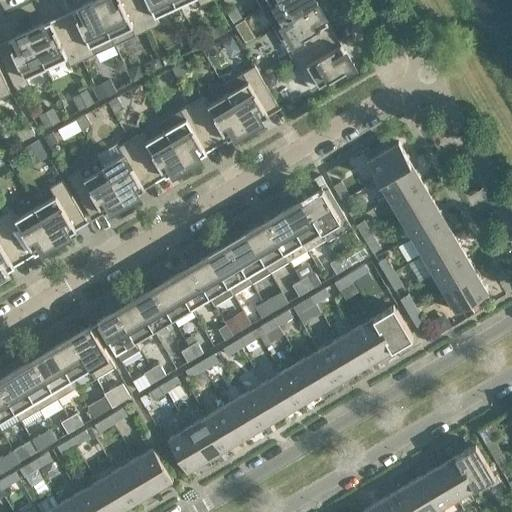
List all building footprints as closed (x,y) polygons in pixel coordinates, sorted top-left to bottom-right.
[(111,35),(94,0),(92,0),(61,14),(82,59),(95,53),(91,45),(111,35)] [(148,29),(134,0),(94,0),(111,35),(115,44),(148,29)] [(176,5),(173,0),(134,0),(148,29),(160,23),(156,14),(176,5)] [(273,0),(270,2),(282,22),(317,1),(316,0),(315,1),(314,0),(273,0)] [(317,1),(282,22),(273,27),(292,57),(334,32),(316,2),(317,1)] [(236,5),(226,11),(234,23),(243,18),(236,5)] [(82,59),(61,14),(29,29),(29,28),(28,28),(46,66),(66,56),(70,65),(82,59)] [(243,18),(234,23),(241,36),(251,31),(243,18)] [(222,25),(210,32),(214,39),(226,33),(222,25)] [(46,66),(28,28),(28,29),(28,30),(0,43),(0,54),(16,90),(29,84),(25,75),(46,66)] [(352,63),(334,32),(292,57),(299,69),(307,64),(319,84),(339,73),(340,73),(343,73),(345,73),(347,73),(349,72),(351,71),(356,69),(353,64),(354,63),(353,62),(352,63)] [(162,55),(166,64),(170,62),(166,53),(162,55)] [(184,61),(172,68),(177,76),(189,69),(184,61)] [(133,65),(128,68),(134,78),(144,73),(142,67),(133,65)] [(223,84),(228,92),(249,127),(249,126),(280,107),(255,65),(223,84)] [(0,97),(11,92),(0,69),(0,97)] [(272,69),(261,76),(268,87),(274,84),(277,76),(272,69)] [(109,79),(95,85),(100,96),(114,89),(109,79)] [(87,87),(72,96),(79,110),(95,102),(87,87)] [(249,127),(228,92),(209,104),(204,95),(192,102),(217,145),(247,127),(248,128),(249,127)] [(117,97),(108,102),(114,112),(123,106),(117,97)] [(161,121),(166,129),(187,164),(187,163),(217,145),(192,102),(161,121)] [(53,106),(38,114),(45,128),(61,120),(53,106)] [(86,114),(77,119),(82,129),(92,124),(86,114)] [(29,123),(18,129),(24,139),(35,133),(29,123)] [(187,164),(166,129),(147,140),(142,132),(130,139),(155,181),(185,163),(186,164),(187,164)] [(54,133),(45,138),(51,148),(60,142),(54,133)] [(38,139),(23,147),(33,165),(48,157),(38,139)] [(155,181),(130,139),(118,146),(123,154),(104,166),(125,201),(125,200),(125,199),(155,181)] [(367,160),(378,179),(410,160),(398,141),(367,160)] [(13,152),(6,156),(8,161),(16,157),(13,152)] [(99,157),(80,169),(67,176),(92,218),(124,200),(124,201),(125,201),(104,166),(99,157)] [(421,179),(410,160),(378,179),(389,198),(421,179)] [(87,222),(62,179),(50,187),(55,195),(35,206),(56,241),(57,241),(56,240),(87,222)] [(432,198),(421,179),(389,198),(400,216),(432,198)] [(341,181),(333,185),(343,200),(350,196),(341,181)] [(304,201),(326,238),(327,240),(351,226),(344,215),(340,217),(338,214),(342,211),(328,188),(324,190),(321,186),(320,187),(321,188),(308,199),(304,201)] [(358,210),(350,196),(343,200),(351,214),(358,210)] [(443,216),(432,198),(400,216),(411,235),(443,216)] [(326,238),(304,201),(300,203),(285,210),(284,208),(283,209),(308,249),(326,238)] [(56,241),(35,206),(16,218),(11,209),(0,216),(0,217),(25,259),(55,241),(56,242),(56,241)] [(308,249),(283,209),(284,210),(271,221),(267,223),(284,252),(289,260),(308,249)] [(454,235),(443,216),(411,235),(422,254),(454,235)] [(0,273),(25,259),(0,217),(0,273)] [(364,219),(356,224),(365,238),(372,233),(364,219)] [(284,252),(267,223),(263,225),(248,232),(247,230),(246,231),(265,263),(284,252)] [(265,263),(246,231),(246,232),(234,243),(230,245),(247,274),(265,263)] [(380,247),(372,233),(365,238),(373,252),(380,247)] [(465,253),(454,235),(422,254),(433,272),(465,253)] [(361,244),(345,253),(352,264),(368,255),(361,244)] [(247,274),(230,245),(226,247),(210,254),(210,252),(209,253),(228,285),(247,274)] [(233,294),(228,285),(209,253),(209,254),(196,265),(192,267),(210,296),(215,305),(233,294)] [(345,253),(338,258),(344,269),(352,264),(345,253)] [(476,272),(465,253),(433,272),(444,291),(476,272)] [(386,256),(378,261),(387,275),(394,270),(386,256)] [(344,269),(338,258),(330,262),(336,273),(344,269)] [(368,271),(364,264),(349,273),(353,280),(368,271)] [(210,296),(192,267),(189,269),(173,276),(173,274),(172,275),(191,307),(210,296)] [(402,284),(394,270),(387,275),(395,289),(402,284)] [(488,291),(476,272),(444,291),(456,310),(488,291)] [(353,280),(349,273),(335,281),(339,289),(353,280)] [(191,307),(172,275),(171,275),(172,276),(159,287),(155,289),(172,318),(191,307)] [(308,275),(300,280),(307,291),(315,286),(308,275)] [(307,291),(300,280),(293,284),(299,295),(307,291)] [(330,294),(325,287),(311,295),(316,302),(330,294)] [(172,318),(155,289),(151,291),(136,298),(135,296),(135,297),(154,329),(172,318)] [(408,294),(400,298),(409,312),(416,308),(408,294)] [(316,302),(311,295),(297,303),(302,311),(316,302)] [(154,329),(135,297),(134,297),(135,298),(122,309),(118,311),(135,340),(154,329)] [(271,297),(263,302),(270,313),(277,308),(271,297)] [(270,313),(263,302),(255,306),(262,317),(270,313)] [(394,304),(374,316),(393,348),(412,336),(394,304)] [(424,321),(416,308),(409,312),(417,326),(424,321)] [(293,316),(288,309),(274,317),(279,324),(293,316)] [(135,340),(118,311),(114,313),(99,320),(98,319),(97,319),(116,351),(135,340)] [(244,312),(225,323),(226,324),(233,335),(240,330),(251,324),(244,312)] [(393,348),(374,316),(355,327),(374,359),(393,348)] [(279,324),(274,317),(260,325),(265,333),(279,324)] [(115,366),(90,323),(89,324),(89,325),(77,336),(73,338),(90,367),(96,377),(115,366)] [(233,335),(226,324),(218,328),(225,339),(233,335)] [(374,359),(355,327),(337,338),(356,370),(374,359)] [(255,338),(251,331),(237,339),(241,346),(255,338)] [(90,367),(73,338),(69,340),(53,347),(53,346),(52,346),(71,378),(90,367)] [(356,370),(337,338),(318,349),(337,381),(356,370)] [(241,346),(237,339),(223,347),(228,355),(241,346)] [(197,341),(189,346),(195,357),(203,352),(197,341)] [(76,386),(71,378),(52,346),(52,347),(40,358),(36,360),(58,397),(76,386)] [(195,357),(189,346),(181,350),(188,361),(195,357)] [(337,381),(318,349),(300,360),(319,392),(337,381)] [(218,361),(213,353),(199,361),(204,369),(218,361)] [(58,397),(36,360),(32,362),(16,369),(16,368),(15,368),(39,408),(58,397)] [(319,392),(300,360),(281,371),(300,403),(319,392)] [(204,369),(199,361),(185,370),(190,377),(204,369)] [(159,363),(152,368),(158,379),(166,374),(159,363)] [(39,408),(15,368),(14,368),(15,369),(2,380),(0,381),(0,384),(16,411),(20,419),(39,408)] [(158,379),(152,368),(144,372),(150,383),(158,379)] [(300,403),(281,371),(263,382),(281,414),(300,403)] [(181,383),(176,375),(162,383),(167,391),(181,383)] [(281,414),(263,382),(244,393),(263,425),(281,414)] [(167,391),(162,383),(148,392),(153,399),(167,391)] [(0,420),(16,411),(0,384),(0,420)] [(114,390),(106,395),(113,406),(120,401),(114,390)] [(263,425),(244,393),(225,404),(244,436),(263,425)] [(88,406),(94,417),(113,406),(106,395),(88,406)] [(244,436),(225,404),(206,415),(225,447),(244,436)] [(127,414),(122,407),(108,415),(113,423),(127,414)] [(77,412),(69,417),(76,428),(83,423),(77,412)] [(113,423),(108,415),(95,423),(99,431),(113,423)] [(225,447),(206,415),(188,426),(207,458),(225,447)] [(76,428),(69,417),(61,421),(68,432),(76,428)] [(207,458),(188,426),(168,438),(187,470),(207,458)] [(50,428),(40,434),(32,439),(38,450),(57,439),(50,428)] [(90,436),(85,429),(71,437),(76,445),(90,436)] [(76,445),(71,437),(57,445),(62,453),(76,445)] [(38,450),(32,439),(24,443),(31,454),(38,450)] [(494,439),(487,444),(495,458),(502,453),(494,439)] [(476,443),(456,454),(475,486),(479,493),(501,480),(496,473),(494,474),(476,443)] [(154,447),(134,458),(153,490),(172,478),(154,447)] [(0,457),(0,469),(1,472),(17,462),(10,451),(0,457)] [(52,459),(48,451),(34,460),(38,467),(52,459)] [(511,467),(502,453),(495,458),(503,472),(511,467)] [(475,486),(456,454),(438,465),(456,497),(475,486)] [(153,490),(134,458),(115,469),(134,501),(153,490)] [(38,467),(34,460),(20,468),(24,475),(38,467)] [(456,497),(438,465),(419,476),(438,508),(456,497)] [(115,511),(134,501),(115,469),(97,480),(115,511)] [(15,481),(10,473),(0,479),(0,487),(1,489),(15,481)] [(431,511),(438,508),(419,476),(400,487),(414,511),(431,511)] [(115,511),(97,480),(78,491),(90,511),(115,511)] [(414,511),(400,487),(382,498),(389,511),(414,511)] [(90,511),(78,491),(59,503),(64,511),(90,511)] [(389,511),(382,498),(363,509),(364,511),(389,511)] [(64,511),(59,503),(43,511),(64,511)]
